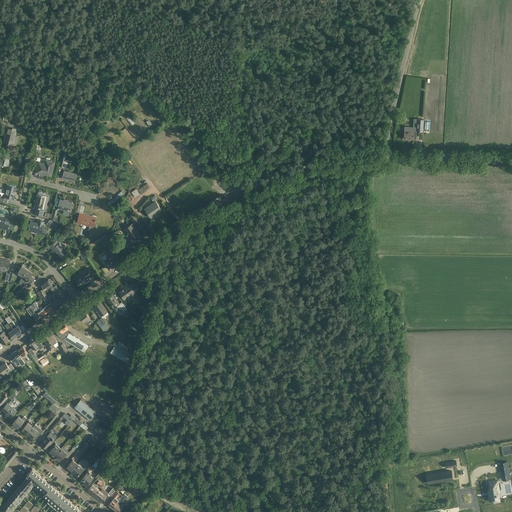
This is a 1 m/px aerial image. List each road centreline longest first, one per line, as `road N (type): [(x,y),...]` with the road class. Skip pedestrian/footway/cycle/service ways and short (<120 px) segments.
road 1 (secondary): [(77,300),(243,192),(385,159)]
road 2 (track): [(240,0),(243,192)]
road 3 (unclassified): [(385,159),(419,0)]
road 4 (secondary): [(385,159),(511,159)]
road 5 (residential): [(12,243),(31,182),(89,197)]
